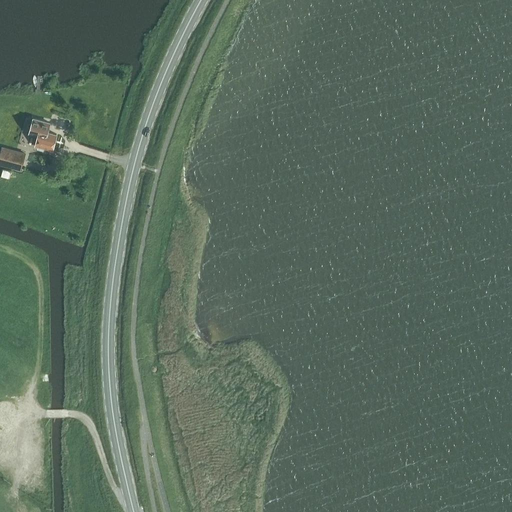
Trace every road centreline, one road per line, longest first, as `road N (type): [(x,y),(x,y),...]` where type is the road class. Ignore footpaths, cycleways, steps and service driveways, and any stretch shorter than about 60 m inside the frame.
road 1 (secondary): [(133,511),(108,374),(115,265),(146,131),(203,0)]
road 2 (track): [(0,250),(39,274),(42,370),(32,401),(49,414)]
